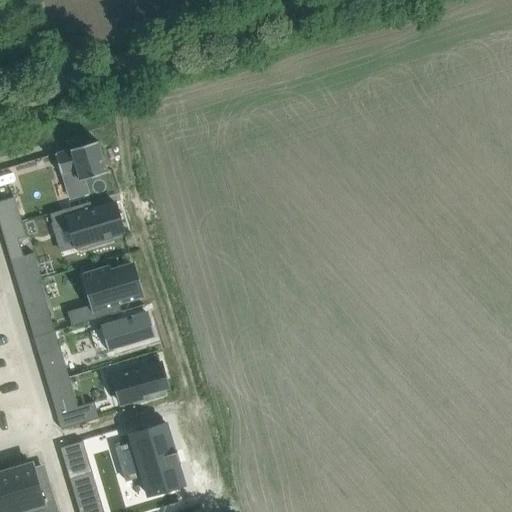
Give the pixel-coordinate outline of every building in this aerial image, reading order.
[(107,172),(97,141),(55,154),(61,175),(62,174),(66,184),(107,172)] [(31,165),(12,169),(22,216),(42,212),(31,165)] [(14,196),(0,200),(0,225),(1,228),(22,221),(14,196)] [(90,201),(50,214),(54,227),(53,228),(55,233),(71,228),(78,251),(124,237),(122,232),(124,232),(123,230),(122,230),(114,204),(115,204),(115,202),(92,209),(90,201)] [(0,230),(10,253),(36,243),(27,220),(0,230)] [(119,303),(142,296),(133,264),(109,271),(108,267),(83,274),(96,317),(121,310),(119,303)] [(42,305),(26,310),(34,337),(55,331),(50,317),(45,318),(42,305)] [(146,312),(98,326),(105,350),(153,336),(146,312)] [(59,347),(38,353),(47,383),(68,377),(59,347)] [(140,363),(106,373),(112,396),(118,394),(120,404),(138,399),(140,403),(167,395),(165,388),(168,387),(161,362),(141,368),(140,363)] [(68,377),(47,383),(56,414),(77,407),(68,377)] [(132,442),(116,447),(125,481),(142,476),(148,495),(184,484),(178,463),(181,462),(180,461),(177,462),(175,453),(178,452),(177,451),(174,452),(166,423),(129,434),(132,442)] [(32,463),(9,470),(21,511),(35,511),(43,510),(43,511),(58,511),(59,511),(50,485),(39,488),(32,463)] [(0,511),(21,511),(9,470),(0,472),(0,511)] [(92,470),(69,477),(78,507),(101,500),(92,470)]
